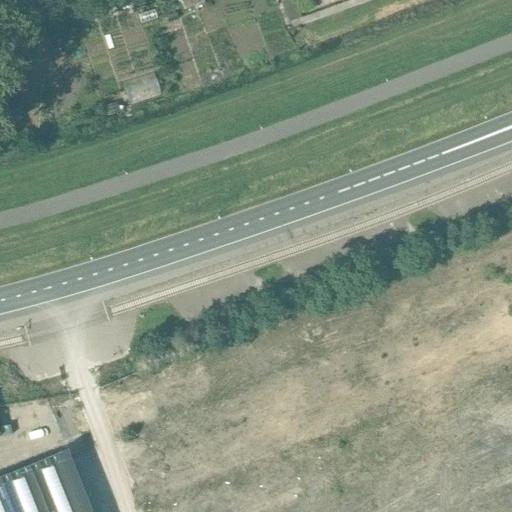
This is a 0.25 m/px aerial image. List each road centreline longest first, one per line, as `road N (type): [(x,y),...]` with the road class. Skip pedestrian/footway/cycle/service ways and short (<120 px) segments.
road 1 (unclassified): [(511,42),(343,113),(0,223)]
road 2 (secondary): [(0,301),(301,205),(511,126)]
